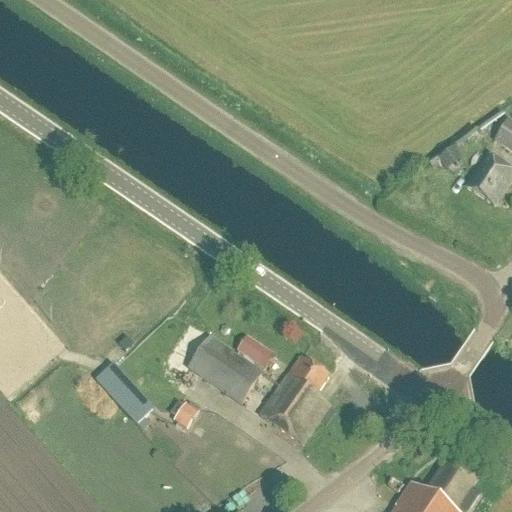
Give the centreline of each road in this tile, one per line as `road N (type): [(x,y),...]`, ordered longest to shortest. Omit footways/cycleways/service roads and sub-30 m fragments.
road 1 (unclassified): [(493,302),(474,277),(322,193),(39,0)]
road 2 (tertiary): [(441,403),(0,102)]
road 3 (tertiary): [(305,511),(441,403)]
